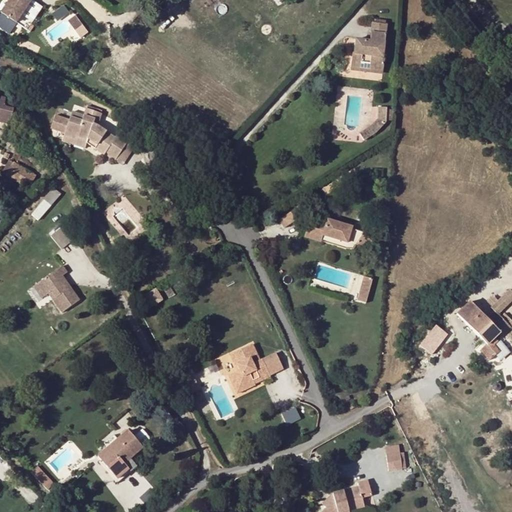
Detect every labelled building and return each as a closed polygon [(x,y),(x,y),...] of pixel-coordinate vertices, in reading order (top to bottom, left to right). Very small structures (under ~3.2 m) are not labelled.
[(9,0),(2,12),(16,22),(31,0),(9,0)] [(53,12),(57,20),(69,14),(65,7),(53,12)] [(83,25),(75,15),(68,21),(75,31),(83,25)] [(380,72),(385,25),(374,23),(372,23),(370,41),(356,39),(354,53),(352,53),(351,68),(380,72)] [(4,107),(6,98),(0,97),(0,121),(10,124),(14,109),(4,107)] [(376,133),(386,122),(386,121),(387,110),(387,108),(378,107),(377,119),(372,125),(360,133),(364,141),(376,133)] [(116,137),(107,131),(106,132),(97,125),(94,124),(95,119),(100,121),(102,115),(85,110),(84,115),(82,121),(71,117),(69,120),(55,115),(51,129),(65,133),(64,136),(76,140),(77,138),(87,141),(87,143),(104,155),(105,154),(115,161),(115,160),(128,141),(118,134),(116,137)] [(82,121),(84,115),(73,111),(71,117),(82,121)] [(87,143),(87,141),(77,138),(76,140),(64,136),(62,141),(85,149),(87,143)] [(123,165),(136,146),(128,141),(115,160),(123,165)] [(6,175),(14,163),(9,160),(2,173),(6,175)] [(36,176),(14,163),(6,175),(28,189),(36,176)] [(53,195),(33,218),(40,224),(60,200),(53,195)] [(301,206),(280,220),(285,227),(306,213),(301,206)] [(379,240),(365,231),(364,233),(351,229),(352,227),(327,220),(326,225),(310,221),(305,237),(321,242),(321,241),(322,236),(347,243),(354,249),(356,246),(362,250),(366,244),(373,249),(379,240)] [(70,233),(67,229),(61,222),(53,230),(55,232),(50,237),(61,249),(74,237),(70,233)] [(347,243),(322,236),(321,241),(324,242),(345,249),(354,249),(347,243)] [(368,255),(373,249),(366,244),(362,250),(368,255)] [(80,300),(63,276),(68,272),(63,266),(37,284),(45,296),(48,294),(51,292),(56,298),(53,301),(62,313),(80,300)] [(368,296),(373,279),(364,277),(359,293),(368,296)] [(45,296),(37,284),(34,287),(42,298),(45,296)] [(144,308),(161,298),(156,289),(139,300),(144,308)] [(366,303),(368,296),(359,293),(357,300),(366,303)] [(505,336),(511,328),(511,327),(506,323),(510,319),(505,313),(501,318),(494,311),(486,318),(469,301),(457,314),(485,344),(479,350),(489,360),(493,356),(497,352),(493,347),(497,343),(494,340),(501,332),(505,336)] [(418,344),(423,350),(433,339),(428,334),(418,344)] [(497,352),(493,356),(500,362),(510,351),(500,341),(497,343),(493,347),(497,352)] [(244,371),(240,373),(230,378),(239,396),(256,387),(255,385),(271,377),(271,376),(263,361),(263,360),(261,361),(257,363),(254,357),(258,355),(253,345),(232,355),(237,367),(241,365),(244,371)] [(285,369),(278,354),(263,361),(271,376),(285,369)] [(198,385),(192,373),(191,374),(184,377),(190,389),(198,385)] [(190,389),(192,394),(200,390),(198,385),(190,389)] [(142,448),(128,431),(117,440),(114,436),(107,441),(127,461),(130,459),(142,448)] [(127,461),(107,441),(104,444),(108,448),(98,456),(117,478),(129,468),(125,463),(127,461)] [(408,468),(406,452),(400,453),(399,444),(386,446),(389,471),(408,468)] [(117,478),(98,456),(96,458),(117,483),(119,481),(117,478)] [(127,461),(134,469),(136,466),(130,459),(127,461)] [(119,481),(134,469),(127,461),(125,463),(129,468),(117,478),(119,481)] [(355,486),(331,497),(334,505),(328,510),(325,511),(337,511),(346,508),(362,501),(358,493),(369,488),(362,473),(352,477),(355,486)] [(334,505),(331,497),(322,504),(328,510),(334,505)]
